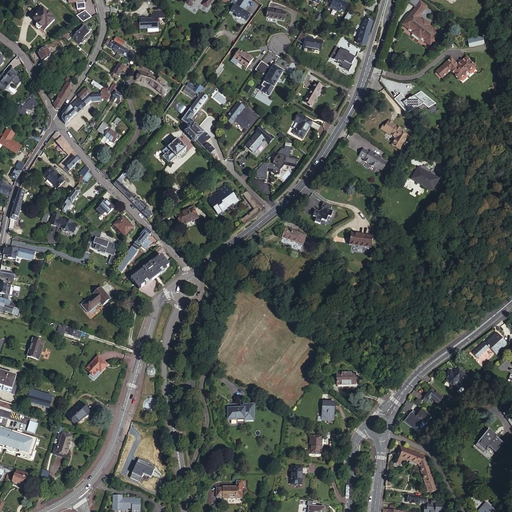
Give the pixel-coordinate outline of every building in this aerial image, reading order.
[(203,0),(206,1),(203,5),(208,8),(213,0),(203,0)] [(239,0),(237,0),(231,10),(236,14),(236,17),(239,18),(241,17),(246,21),(250,16),(242,11),(246,5),(239,0)] [(329,0),(327,5),(331,7),(330,7),(333,9),(333,10),(339,14),(340,13),(344,15),(349,5),(339,0),(329,0)] [(415,7),(421,11),(421,12),(426,5),(419,0),(415,7)] [(421,11),(415,7),(412,11),(418,15),(421,11)] [(42,8),(37,13),(39,15),(34,19),(38,23),(36,24),(36,26),(38,27),(40,27),(41,26),(45,30),(54,20),(50,16),(51,14),(49,13),(48,13),(42,8)] [(267,17),(276,19),(276,18),(279,19),(279,20),(284,21),(285,13),(269,9),(267,17)] [(138,20),(138,31),(145,30),(146,33),(157,33),(157,30),(157,19),(163,19),(163,11),(149,12),(150,19),(146,19),(138,20)] [(417,16),(418,15),(412,11),(403,24),(404,24),(404,26),(406,28),(407,27),(408,28),(409,27),(413,30),(412,32),(420,37),(421,36),(425,38),(424,40),(425,40),(426,42),(428,43),(429,43),(430,44),(439,31),(434,27),(433,28),(417,16)] [(348,13),(336,32),(339,34),(351,15),(348,13)] [(362,27),(356,43),(365,47),(369,34),(368,34),(372,21),(365,19),(362,28),(362,27)] [(329,29),(326,34),(333,38),(335,33),(329,29)] [(75,33),(71,37),(79,46),(87,37),(81,31),(77,35),(75,33)] [(64,33),(62,36),(69,42),(71,40),(68,37),(67,36),(64,33)] [(484,44),(483,37),(481,34),(476,38),(468,38),(469,45),(484,44)] [(305,35),(303,48),(321,51),(323,40),(312,38),(313,36),(305,35)] [(117,38),(115,41),(123,46),(125,43),(117,38)] [(116,51),(118,52),(121,47),(112,42),(109,39),(108,39),(105,44),(116,51)] [(344,51),(336,46),(329,57),(337,61),(337,62),(341,65),(340,66),(348,71),(352,65),(351,64),(355,57),(348,53),(347,52),(346,53),(343,52),(344,51)] [(121,47),(118,52),(127,58),(131,53),(128,51),(121,47)] [(37,53),(42,61),(51,56),(46,48),(37,53)] [(238,50),(232,58),(246,68),(253,59),(247,54),(246,56),(243,54),(238,50)] [(131,53),(127,58),(134,62),(135,61),(138,57),(131,53)] [(58,54),(54,57),(50,59),(65,73),(70,66),(58,54)] [(475,68),(467,58),(457,66),(451,59),(445,64),(445,65),(435,73),(441,79),(451,71),(459,81),(475,68)] [(113,73),(114,73),(118,76),(119,76),(122,70),(127,73),(130,69),(124,65),(124,66),(119,63),(113,73)] [(223,68),(220,66),(214,74),(218,77),(224,68),(223,68)] [(272,66),(260,86),(264,88),(261,93),(268,96),(282,72),(272,66)] [(6,74),(4,71),(0,75),(0,88),(3,91),(12,81),(17,85),(22,79),(16,74),(17,73),(11,68),(6,74)] [(135,76),(134,84),(144,85),(146,86),(147,86),(149,86),(162,95),(166,89),(163,87),(165,84),(156,78),(154,82),(150,79),(148,78),(135,76)] [(68,82),(59,96),(65,100),(74,85),(71,84),(73,82),(67,79),(66,82),(68,82)] [(102,92),(104,88),(93,81),(91,85),(102,92)] [(315,83),(304,102),(312,107),(322,88),(315,83)] [(185,88),(186,88),(198,96),(199,96),(201,94),(203,90),(197,86),(194,90),(187,85),(185,88)] [(114,95),(104,88),(102,92),(103,93),(102,94),(103,95),(103,96),(102,98),(107,101),(110,95),(113,97),(114,95)] [(198,96),(186,88),(183,92),(195,100),(198,96)] [(429,99),(416,88),(402,97),(397,91),(390,96),(403,110),(406,108),(417,98),(424,105),(429,99)] [(85,89),(77,96),(78,98),(82,101),(87,97),(88,95),(88,94),(89,93),(85,89)] [(123,97),(116,92),(114,95),(113,97),(112,98),(113,99),(114,97),(116,99),(118,100),(120,102),(123,97)] [(201,94),(199,96),(198,98),(199,99),(182,122),(186,125),(189,128),(190,127),(194,124),(191,120),(208,97),(203,94),(202,95),(201,94)] [(60,108),(65,100),(59,96),(55,104),(54,105),(55,108),(60,108)] [(91,101),(87,97),(82,101),(86,106),(90,103),(89,103),(91,101)] [(86,106),(82,101),(78,98),(70,106),(77,114),(86,106)] [(417,98),(406,108),(408,111),(421,103),(417,98)] [(25,110),(33,109),(33,106),(36,106),(35,99),(16,101),(17,115),(26,114),(25,110)] [(238,102),(226,118),(231,123),(235,118),(242,124),(241,124),(245,128),(251,121),(241,113),(241,114),(239,113),(240,112),(244,106),(238,102)] [(62,120),(65,124),(77,114),(70,106),(68,104),(62,114),(63,115),(61,117),(62,120)] [(298,114),(294,122),(298,125),(293,134),(303,140),(313,122),(298,114)] [(384,125),(382,124),(380,128),(395,138),(391,144),(399,149),(406,135),(403,134),(403,133),(400,130),(401,129),(391,123),(389,127),(388,127),(384,125)] [(205,133),(194,124),(190,127),(200,138),(205,133)] [(101,135),(106,128),(101,125),(97,132),(101,135)] [(189,128),(187,130),(184,132),(194,143),(196,141),(200,138),(190,127),(189,128)] [(253,137),(245,146),(252,152),(263,140),(269,143),(274,138),(260,127),(255,132),(256,133),(257,134),(254,137),(253,137)] [(103,137),(104,137),(106,139),(113,144),(118,136),(108,129),(103,137)] [(52,137),(56,142),(63,137),(58,132),(56,132),(52,137)] [(200,138),(196,141),(201,147),(202,147),(203,146),(211,139),(205,133),(200,138)] [(21,147),(4,135),(2,139),(6,141),(3,145),(16,154),(21,147)] [(56,142),(68,157),(74,151),(63,137),(56,142)] [(186,149),(178,139),(168,148),(167,148),(162,152),(164,155),(162,157),(165,159),(163,160),(166,163),(167,162),(168,163),(175,157),(176,158),(186,149)] [(205,148),(204,149),(210,155),(214,150),(208,144),(205,148)] [(275,150),(270,155),(274,159),(273,163),(264,162),(254,174),(258,177),(266,180),(270,169),(274,170),(273,173),(277,174),(278,170),(277,169),(282,163),(294,166),(297,160),(289,157),(291,148),(285,146),(284,149),(282,148),(278,153),(275,150)] [(376,167),(382,170),(386,162),(380,159),(373,154),(369,151),(368,152),(363,148),(358,156),(364,160),(363,161),(368,164),(369,162),(371,164),(370,165),(375,168),(376,167)] [(369,150),(369,151),(373,154),(380,159),(381,157),(369,150)] [(59,166),(63,169),(77,155),(74,151),(68,157),(59,166)] [(77,155),(63,169),(67,173),(81,159),(77,155)] [(90,170),(86,166),(80,174),(82,176),(84,177),(88,172),(90,170)] [(415,181),(430,192),(437,180),(418,167),(412,176),(416,179),(415,181)] [(17,168),(11,177),(16,180),(19,175),(21,172),(17,168)] [(50,169),(43,176),(57,189),(65,181),(58,174),(56,176),(50,169)] [(88,172),(84,177),(83,180),(87,183),(92,177),(88,172)] [(138,211),(147,220),(152,216),(146,209),(147,208),(141,202),(140,203),(128,190),(127,190),(121,183),(125,177),(122,174),(114,185),(138,211)] [(9,187),(10,184),(4,182),(0,180),(0,190),(0,191),(0,193),(10,197),(13,188),(9,187)] [(239,201),(226,185),(219,191),(221,192),(217,195),(217,194),(213,197),(211,202),(220,214),(234,203),(235,204),(239,201)] [(19,190),(15,202),(22,204),(24,193),(19,190)] [(75,190),(62,208),(62,212),(69,216),(71,213),(67,210),(70,207),(69,207),(71,204),(72,204),(80,194),(75,190)] [(266,207),(248,190),(246,192),(257,207),(242,219),(245,223),(260,212),(266,207)] [(106,201),(99,206),(107,215),(113,209),(106,201)] [(22,204),(15,202),(10,219),(10,220),(14,221),(18,218),(22,204)] [(332,206),(325,204),(322,210),(324,211),(323,212),(321,213),(318,212),(316,218),(319,219),(318,224),(323,226),(325,221),(329,223),(331,218),(334,219),(336,213),(333,212),(335,207),(332,206)] [(174,214),(179,225),(198,218),(193,206),(174,214)] [(59,214),(53,213),(50,225),(58,227),(59,224),(63,225),(61,228),(62,231),(66,233),(68,232),(69,231),(74,233),(78,225),(66,219),(66,220),(58,218),(59,214)] [(122,217),(114,225),(124,236),(132,228),(122,217)] [(285,227),(282,237),(302,244),(306,235),(292,230),(293,229),(285,227)] [(145,228),(132,248),(125,258),(129,261),(131,262),(138,252),(136,251),(140,246),(142,247),(144,244),(147,246),(150,241),(147,239),(151,234),(145,228)] [(104,234),(94,229),(90,237),(97,240),(96,243),(97,244),(96,246),(95,245),(95,246),(93,250),(99,253),(100,252),(105,254),(104,256),(111,259),(106,268),(112,270),(117,259),(114,258),(115,254),(112,253),(114,248),(110,246),(110,245),(101,240),(104,234)] [(350,233),(349,245),(371,248),(373,237),(350,233)] [(6,245),(4,255),(8,256),(8,258),(16,260),(18,251),(18,248),(10,246),(6,245)] [(161,257),(131,279),(138,289),(169,267),(161,257)] [(129,261),(125,258),(120,266),(117,270),(121,273),(129,261)] [(0,272),(0,274),(0,277),(8,279),(8,281),(13,282),(15,275),(0,272)] [(1,283),(0,291),(0,294),(10,296),(12,285),(1,283)] [(93,295),(81,305),(87,313),(100,302),(102,305),(110,299),(101,288),(92,294),(93,295)] [(0,311),(2,312),(3,310),(17,315),(19,309),(10,306),(0,302),(0,311)] [(80,339),(80,337),(82,332),(66,327),(66,328),(63,327),(61,335),(63,335),(65,332),(68,333),(67,334),(80,339)] [(484,341),(472,353),(476,358),(489,347),(496,354),(507,344),(497,332),(485,342),(484,341)] [(34,339),(28,357),(37,360),(43,342),(34,339)] [(90,368),(95,374),(98,376),(104,370),(105,372),(111,367),(108,364),(110,362),(103,356),(90,368)] [(469,379),(458,369),(454,374),(450,370),(443,377),(447,381),(446,382),(452,388),(458,382),(462,386),(469,379)] [(0,385),(12,390),(15,381),(16,377),(0,371),(0,385)] [(337,374),(336,385),(355,385),(355,373),(337,374)] [(70,387),(57,383),(56,386),(54,386),(52,392),(59,395),(58,397),(65,399),(70,387)] [(0,390),(11,394),(12,390),(0,385),(0,390)] [(29,397),(27,402),(49,409),(53,397),(28,389),(26,396),(29,397)] [(430,392),(429,391),(421,402),(425,405),(430,399),(437,404),(442,398),(431,390),(430,392)] [(323,403),(322,421),(334,421),(334,404),(323,403)] [(68,415),(76,425),(90,413),(83,404),(68,415)] [(230,411),(230,422),(244,422),(244,421),(253,421),(253,406),(243,406),(243,407),(243,411),(230,411)] [(422,409),(421,409),(415,417),(426,425),(430,419),(420,412),(422,409)] [(432,417),(422,409),(420,412),(430,419),(432,417)] [(23,429),(14,453),(27,457),(31,445),(32,445),(36,434),(23,429)] [(488,430),(479,442),(481,444),(478,448),(484,453),(489,446),(496,451),(503,443),(496,438),(495,439),(491,436),(493,434),(488,430)] [(58,446),(56,452),(66,455),(72,437),(62,434),(58,446)] [(310,437),(309,454),(321,455),(322,442),(322,443),(323,437),(310,437)] [(401,446),(395,461),(400,463),(404,456),(420,464),(427,492),(428,492),(431,491),(433,490),(434,490),(426,457),(401,446)] [(135,450),(136,461),(152,460),(151,449),(135,450)] [(13,469),(0,464),(0,479),(1,480),(4,471),(9,472),(6,481),(8,482),(13,469)] [(291,467),(291,485),(301,485),(302,468),(291,467)] [(16,476),(13,483),(21,485),(23,486),(24,486),(25,486),(27,485),(28,484),(28,482),(31,483),(32,481),(25,478),(25,476),(21,474),(20,477),(16,476)] [(224,487),(223,497),(228,497),(228,498),(241,499),(242,487),(244,488),(244,482),(237,482),(237,487),(224,487)] [(427,497),(408,495),(407,502),(412,502),(412,504),(416,504),(416,503),(420,503),(426,504),(427,497)] [(112,504),(112,510),(122,510),(122,508),(133,508),(133,511),(141,511),(142,500),(133,499),(133,501),(128,501),(128,498),(123,498),(123,496),(113,496),(114,503),(112,504)] [(497,511),(484,501),(476,511),(477,511),(497,511)] [(423,511),(439,511),(440,511),(443,511),(443,505),(440,505),(440,502),(435,502),(431,502),(431,504),(428,504),(428,506),(426,506),(427,507),(424,507),(423,511)]
